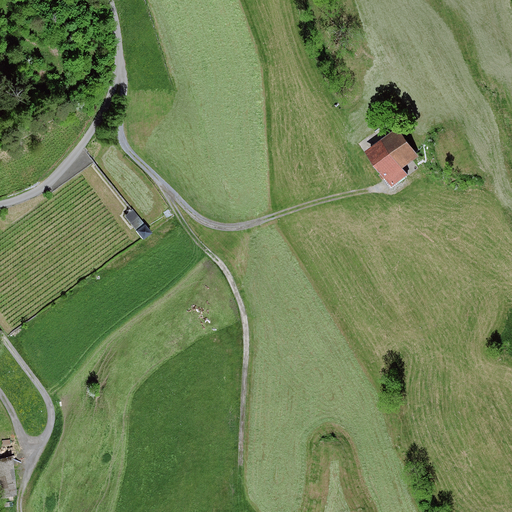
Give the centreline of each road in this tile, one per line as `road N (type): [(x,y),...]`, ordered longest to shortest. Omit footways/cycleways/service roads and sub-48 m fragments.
road 1 (track): [(158,180),(192,235),(224,267),(246,319),(241,509)]
road 2 (track): [(158,180),(217,228),(347,194),(416,191)]
road 3 (unclassified): [(109,0),(117,69),(104,110),(46,186),(0,205)]
road 4 (track): [(0,334),(49,405),(48,432),(19,511)]
road 5 (track): [(86,0),(95,47),(83,87),(24,114)]
road 6 (track): [(117,69),(119,131),(158,180)]
